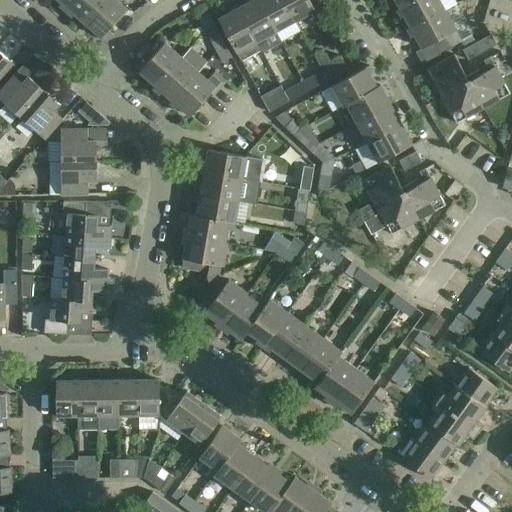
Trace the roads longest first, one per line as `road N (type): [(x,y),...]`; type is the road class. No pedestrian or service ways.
road 1 (unclassified): [(405,511),(154,320)]
road 2 (unclassified): [(154,320),(146,273),(162,182),(158,148),(93,82)]
road 3 (residential): [(511,211),(442,151),(354,0)]
road 4 (residential): [(34,511),(30,348)]
road 5 (residential): [(30,348),(119,348),(154,320)]
road 6 (residential): [(188,0),(141,30),(93,82)]
road 7 (unclassified): [(93,82),(0,0)]
